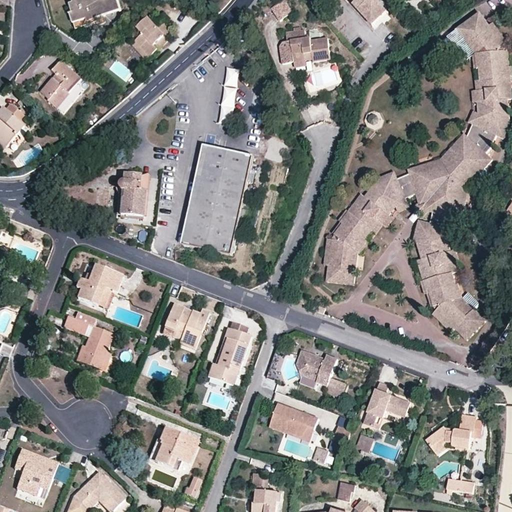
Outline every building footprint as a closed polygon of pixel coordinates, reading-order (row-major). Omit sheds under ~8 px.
[(97,18),(122,10),(118,0),(78,0),(74,1),(74,4),(80,21),(96,16),(97,18)] [(349,0),(358,10),(361,8),(354,0),(349,0)] [(354,0),(361,8),(358,10),(371,26),(387,12),(376,0),(354,0)] [(293,14),(285,1),(272,9),(281,22),(285,19),(293,14)] [(80,21),(74,4),(71,5),(74,13),(72,13),(76,29),(93,23),(92,21),(97,20),(97,18),(96,16),(80,21)] [(479,12),(456,27),(461,36),(474,51),(476,68),(482,68),(479,79),(478,90),(477,101),(476,111),(472,109),(471,122),(473,123),(467,136),(464,134),(440,157),(409,168),(411,174),(397,179),(396,175),(380,180),(366,197),(363,195),(351,211),(341,225),(344,228),(338,236),(340,238),(337,240),(330,237),(327,265),(329,265),(328,281),(355,284),(358,255),(367,242),(365,240),(371,230),(373,232),(380,223),(383,225),(384,226),(392,217),(390,215),(396,208),(399,211),(406,205),(402,201),(417,193),(418,202),(417,207),(424,216),(429,212),(434,215),(431,225),(422,223),(416,242),(421,260),(419,261),(423,282),(426,282),(428,293),(431,293),(435,306),(436,306),(437,312),(454,332),(456,331),(466,337),(484,320),(463,300),(463,299),(458,285),(456,285),(453,274),(451,263),(455,262),(456,262),(452,250),(450,250),(448,242),(453,241),(454,229),(452,228),(451,217),(462,219),(470,185),(492,159),(486,153),(491,147),(497,135),(502,138),(510,119),(510,100),(511,99),(511,75),(510,76),(509,67),(508,67),(506,50),(505,43),(505,42),(491,24),(489,25),(479,12)] [(135,43),(149,58),(159,50),(156,48),(166,39),(169,41),(176,35),(164,22),(158,27),(149,19),(138,29),(144,36),(135,43)] [(495,21),(491,24),(505,42),(505,43),(509,42),(495,21)] [(311,39),(306,39),(305,31),(287,34),(288,43),(283,43),(280,48),(282,66),(294,64),(306,63),(305,56),(313,55),(313,62),(313,63),(330,61),(328,40),(312,42),(311,39)] [(156,48),(159,50),(160,52),(170,42),(169,41),(166,39),(156,48)] [(132,46),(146,61),(149,58),(135,43),(132,46)] [(49,102),(56,108),(69,92),(71,94),(83,80),(77,75),(69,69),(70,67),(63,61),(54,72),(57,75),(42,93),(51,100),(49,102)] [(226,69),(221,125),(233,127),(239,70),(226,69)] [(471,88),(469,101),(477,101),(478,90),(475,89),(471,88)] [(69,92),(56,108),(58,110),(71,94),(69,92)] [(468,109),(472,109),(476,111),(477,101),(469,101),(468,109)] [(0,144),(6,149),(17,136),(18,138),(25,129),(20,125),(25,118),(10,105),(5,111),(3,110),(0,113),(0,122),(1,123),(0,124),(0,144)] [(511,123),(511,119),(510,119),(502,138),(505,139),(511,123)] [(232,257),(254,158),(204,147),(183,246),(232,257)] [(379,177),(380,180),(396,175),(394,172),(379,177)] [(141,193),(142,178),(124,176),(123,183),(121,183),(119,185),(118,189),(120,193),(124,194),(123,200),(122,200),(120,217),(144,220),(147,194),(141,193)] [(349,210),(351,211),(363,195),(359,192),(347,208),(349,210)] [(339,224),(341,225),(351,211),(349,210),(339,224)] [(394,219),(392,217),(384,226),(386,228),(394,219)] [(376,235),(383,225),(380,223),(373,232),(376,235)] [(413,242),(416,242),(422,223),(419,223),(413,242)] [(335,234),(338,236),(344,228),(341,225),(335,234)] [(369,244),(367,242),(358,255),(361,257),(369,244)] [(96,267),(93,277),(90,283),(86,281),(81,279),(77,289),(81,291),(78,300),(107,311),(114,294),(117,295),(124,278),(96,267)] [(301,298),(299,303),(307,306),(309,301),(301,298)] [(200,315),(193,312),(191,318),(183,315),(185,309),(175,305),(165,330),(175,334),(177,332),(184,334),(181,342),(179,346),(195,352),(210,313),(203,310),(200,315)] [(318,306),(315,313),(323,316),(326,309),(318,306)] [(193,312),(185,309),(183,315),(191,318),(193,312)] [(453,333),(454,332),(437,312),(434,313),(453,333)] [(78,314),(75,321),(89,327),(95,329),(98,321),(78,314)] [(84,337),(89,327),(75,321),(68,319),(64,330),(84,337)] [(487,322),(484,320),(466,337),(468,339),(487,322)] [(228,331),(224,341),(227,341),(217,368),(214,367),(212,367),(208,380),(226,386),(230,378),(236,381),(251,340),(246,338),(249,331),(233,325),(230,332),(228,331)] [(84,337),(90,340),(95,329),(89,327),(84,337)] [(107,354),(114,337),(95,329),(90,340),(87,349),(86,349),(81,364),(100,372),(107,354)] [(163,335),(181,342),(184,334),(177,332),(175,334),(165,330),(163,335)] [(224,341),(214,367),(217,368),(227,341),(224,341)] [(77,363),(81,364),(86,349),(83,348),(77,363)] [(112,357),(107,354),(100,372),(105,374),(112,357)] [(329,360),(314,355),(312,358),(304,355),(300,367),(307,378),(321,384),(331,388),(334,379),(341,360),(330,356),(329,360)] [(342,382),(334,379),(331,388),(328,396),(347,402),(349,398),(338,394),(342,382)] [(353,385),(342,382),(338,394),(349,398),(353,385)] [(407,420),(412,405),(389,396),(392,386),(381,382),(366,425),(376,428),(380,417),(386,419),(388,413),(407,420)] [(321,420),(302,413),(300,418),(279,405),(269,430),(288,436),(288,435),(302,440),(310,430),(316,434),(321,420)] [(279,405),(300,418),(302,413),(279,405)] [(381,430),(386,419),(380,417),(376,428),(381,430)] [(477,419),(463,417),(461,431),(457,431),(456,432),(455,432),(455,433),(455,434),(448,433),(445,428),(427,441),(438,457),(447,451),(444,447),(448,444),(453,445),(453,447),(454,448),(469,450),(470,450),(472,438),(473,433),(475,433),(476,421),(477,419)] [(344,419),(341,428),(352,432),(356,423),(344,419)] [(483,422),(476,421),(475,433),(473,433),(472,438),(480,439),(483,422)] [(347,447),(352,432),(341,428),(335,442),(347,447)] [(165,429),(160,440),(159,442),(160,443),(159,445),(161,446),(155,462),(155,463),(172,470),(173,469),(177,471),(180,463),(190,467),(199,444),(165,429)] [(311,445),(316,434),(310,430),(302,440),(301,441),(311,445)] [(371,454),(371,453),(376,440),(363,436),(359,449),(371,454)] [(148,459),(155,462),(161,446),(159,445),(160,443),(159,442),(160,440),(157,439),(148,459)] [(347,447),(335,442),(332,452),(344,456),(347,447)] [(469,453),(469,450),(454,448),(453,447),(453,445),(448,444),(444,447),(447,451),(456,452),(457,451),(469,453)] [(60,465),(45,459),(43,465),(31,461),(33,455),(23,451),(15,470),(24,474),(18,491),(38,499),(41,490),(49,493),(60,465)] [(329,454),(321,451),(317,463),(325,466),(329,454)] [(45,459),(33,455),(31,461),(43,465),(45,459)] [(101,473),(87,486),(90,489),(103,476),(101,473)] [(127,500),(103,476),(90,489),(87,486),(75,498),(88,511),(91,511),(94,509),(100,504),(108,511),(114,511),(119,508),(121,510),(127,504),(125,502),(127,500)] [(257,490),(256,500),(256,506),(253,506),(252,511),(277,511),(278,504),(281,504),(282,496),(268,494),(270,482),(265,481),(265,477),(254,476),(253,490),(257,490)] [(196,492),(200,482),(193,479),(189,489),(196,492)] [(447,491),(459,493),(460,483),(448,481),(447,491)] [(474,484),(460,483),(459,493),(472,495),(474,484)] [(354,496),(356,489),(341,486),(337,502),(349,505),(351,495),(354,496)] [(193,498),(196,492),(189,489),(185,488),(183,494),(193,498)] [(45,501),(49,493),(41,490),(38,499),(45,501)] [(88,511),(75,498),(68,511),(88,511)] [(372,511),(363,503),(355,511),(372,511)]
